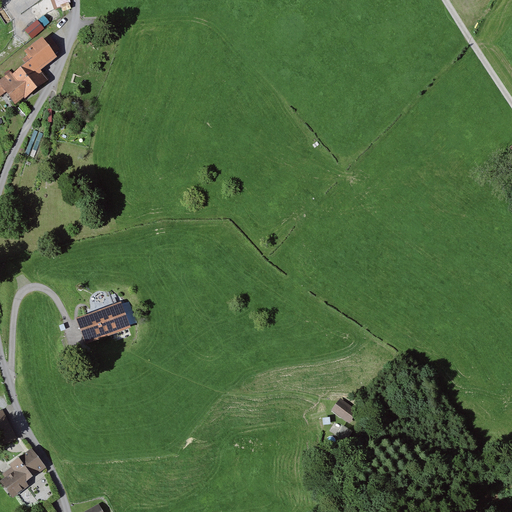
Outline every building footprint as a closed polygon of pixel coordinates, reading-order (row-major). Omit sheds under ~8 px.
[(37,21),(25,31),(32,39),(44,29),(37,21)] [(100,39),(93,34),(87,42),(94,47),(100,39)] [(11,73),(0,81),(0,95),(7,91),(16,102),(45,80),(38,70),(54,57),(41,40),(27,51),(33,59),(12,74),(11,73)] [(119,304),(70,321),(79,346),(128,329),(119,304)] [(359,413),(341,399),(332,410),(350,424),(359,413)] [(3,412),(0,413),(0,445),(2,448),(18,439),(3,412)] [(0,474),(2,478),(0,478),(0,490),(7,500),(25,488),(21,482),(41,469),(29,450),(5,465),(8,469),(0,474)]
